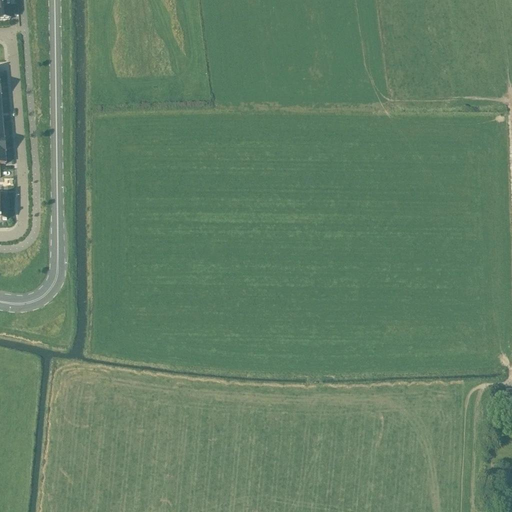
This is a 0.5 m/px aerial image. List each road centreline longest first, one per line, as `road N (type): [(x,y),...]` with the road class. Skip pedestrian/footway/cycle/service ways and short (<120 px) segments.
road 1 (tertiary): [(0,301),(31,302),(57,273),(53,0)]
road 2 (residential): [(0,236),(22,222),(13,33),(0,34)]
